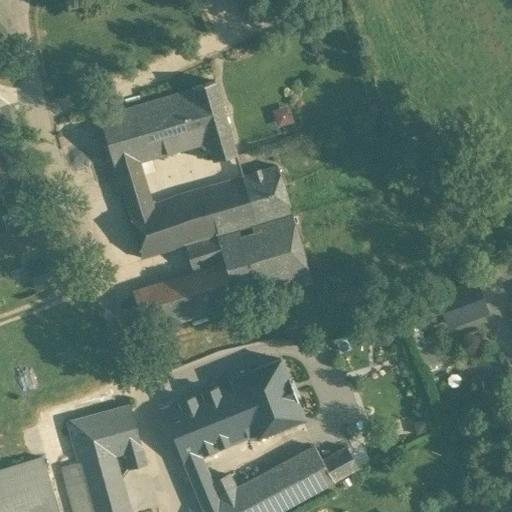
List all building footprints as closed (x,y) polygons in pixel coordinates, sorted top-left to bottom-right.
[(11,63),(0,64),(0,67),(1,77),(13,75),(11,63)] [(215,81),(192,88),(192,89),(208,143),(213,162),(237,155),(215,81)] [(208,143),(192,89),(176,94),(191,147),(208,143)] [(176,94),(98,116),(123,197),(147,190),(139,163),(191,147),(176,94)] [(414,137),(393,144),(404,179),(425,172),(414,137)] [(283,151),(281,144),(269,147),(271,155),(283,151)] [(151,205),(127,212),(141,258),(183,246),(184,245),(215,236),(291,213),(277,166),(151,205)] [(147,190),(123,197),(127,212),(151,205),(147,190)] [(291,213),(215,236),(235,303),(311,280),(291,213)] [(235,303),(215,236),(184,245),(195,280),(205,313),(235,303)] [(64,249),(14,271),(24,295),(73,273),(64,249)] [(195,280),(135,298),(145,331),(205,313),(195,280)] [(475,286),(439,299),(448,325),(485,311),(475,286)] [(419,350),(416,351),(421,367),(444,359),(435,335),(416,341),(419,350)] [(280,359),(231,379),(254,434),(256,439),(305,420),(280,359)] [(231,382),(161,410),(195,492),(211,485),(210,484),(198,457),(254,434),(231,379),(230,380),(231,382)] [(130,405),(67,422),(78,464),(109,456),(123,452),(128,470),(146,465),(130,405)] [(424,418),(413,422),(416,432),(427,428),(424,418)] [(233,489),(201,506),(203,511),(279,511),(334,482),(322,460),(314,446),(233,489)] [(346,447),(322,460),(334,482),(358,469),(346,447)] [(78,464),(63,469),(67,483),(82,478),(112,470),(109,456),(78,464)] [(43,457),(0,469),(0,511),(55,496),(43,457)] [(123,511),(112,470),(82,478),(91,511),(123,511)] [(227,475),(210,484),(211,485),(195,492),(201,506),(233,489),(227,475)] [(91,511),(82,478),(67,483),(75,511),(91,511)] [(59,511),(55,496),(0,511),(59,511)]
